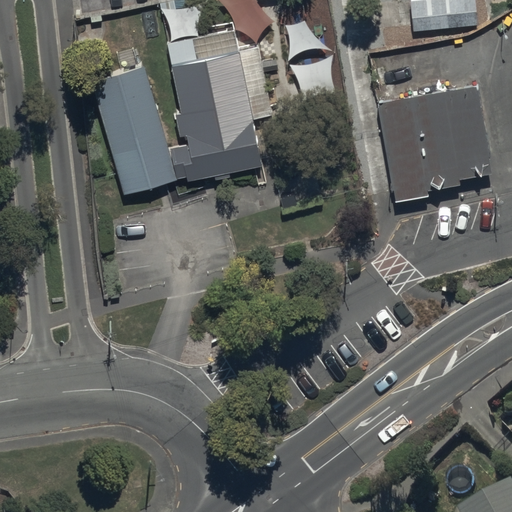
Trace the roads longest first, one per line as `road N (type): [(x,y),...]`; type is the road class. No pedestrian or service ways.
road 1 (residential): [(47,393),(1,0)]
road 2 (residential): [(42,0),(87,390)]
road 3 (secondary): [(511,319),(266,496)]
road 4 (tertiary): [(266,496),(172,406),(121,390),(87,390)]
road 5 (unknown): [(506,59),(462,54),(387,67)]
